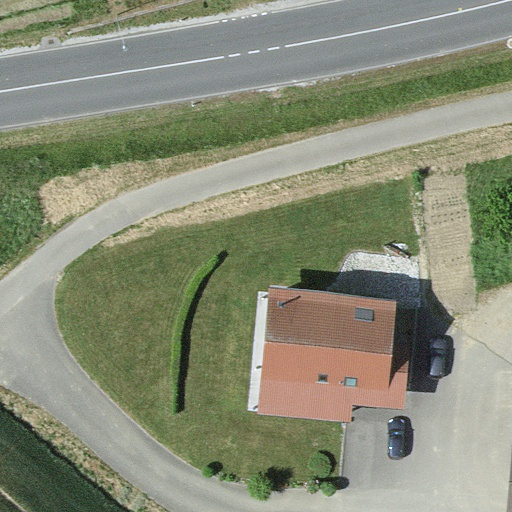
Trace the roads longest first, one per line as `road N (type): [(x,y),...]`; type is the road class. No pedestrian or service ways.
road 1 (track): [(511,111),(173,193),(89,227),(0,304)]
road 2 (secondary): [(508,0),(334,38),(0,91)]
